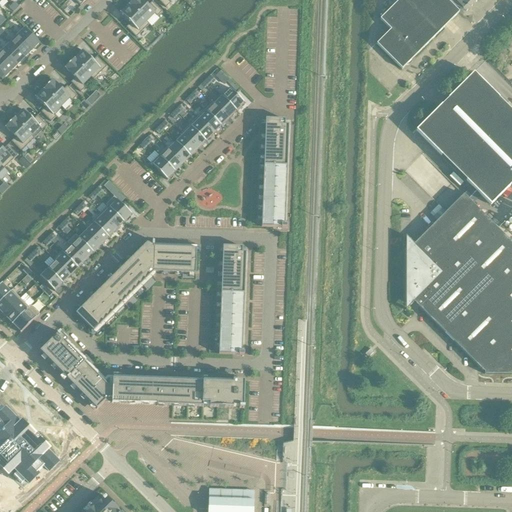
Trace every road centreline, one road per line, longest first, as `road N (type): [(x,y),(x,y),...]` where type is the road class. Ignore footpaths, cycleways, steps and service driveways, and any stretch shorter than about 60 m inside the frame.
road 1 (unclassified): [(511,394),(454,390),(388,325),(379,305),(386,134),(394,114),(508,0)]
road 2 (residential): [(158,232),(269,238),(266,365)]
road 3 (residential): [(59,315),(104,359),(266,365)]
road 4 (residential): [(280,103),(262,103),(159,207),(158,232)]
road 5 (residential): [(106,0),(2,103)]
road 6 (tertiary): [(115,460),(15,358)]
road 7 (residential): [(158,232),(138,236),(59,315)]
